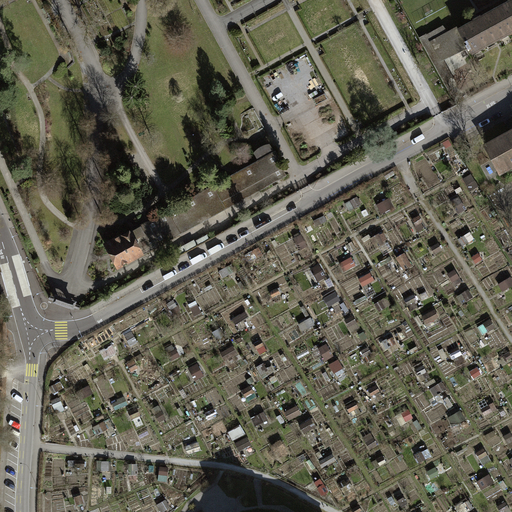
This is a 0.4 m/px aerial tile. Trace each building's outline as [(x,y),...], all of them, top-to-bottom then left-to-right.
[(510,4),(496,12),(507,33),(511,29),(511,1),(510,3),(510,4)] [(507,33),(496,12),(481,20),(480,19),(475,22),(475,23),(460,31),(459,32),(467,46),(468,46),(468,47),(472,54),(474,53),(473,52),(479,48),(480,50),(501,38),(500,37),(507,33)] [(434,64),(468,47),(468,46),(467,46),(459,32),(460,31),(458,28),(448,34),(443,27),(427,36),(426,35),(421,38),(421,39),(420,39),(434,64)] [(511,132),(484,148),(497,173),(511,164),(511,132)] [(178,204),(190,227),(283,176),(279,168),(281,167),(273,153),(178,204)] [(127,232),(139,254),(177,233),(165,212),(127,232)] [(104,245),(116,267),(139,254),(127,232),(104,245)] [(398,257),(404,271),(413,267),(407,254),(398,257)] [(352,258),(342,263),(345,270),(356,265),(352,258)] [(318,282),(327,278),(320,265),(311,270),(318,282)] [(372,273),(360,279),(364,287),(376,281),(372,273)] [(337,293),(327,298),(332,306),(341,301),(337,293)] [(346,320),(352,333),(360,329),(355,316),(346,320)] [(328,344),(320,349),(327,361),(335,357),(328,344)] [(111,349),(103,352),(105,359),(114,355),(111,349)] [(339,360),(331,364),(337,375),(345,371),(339,360)] [(241,452),(252,444),(247,437),(236,446),(241,452)]
